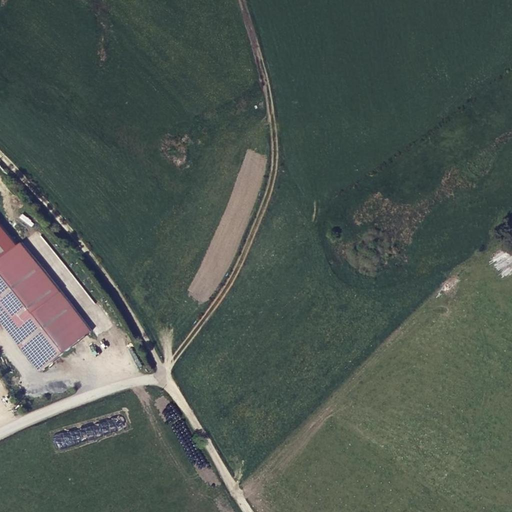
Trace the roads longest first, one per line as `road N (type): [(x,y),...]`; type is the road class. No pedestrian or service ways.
road 1 (track): [(0,438),(163,368),(252,250),(278,154),(259,0)]
road 2 (track): [(0,154),(79,233),(248,511)]
